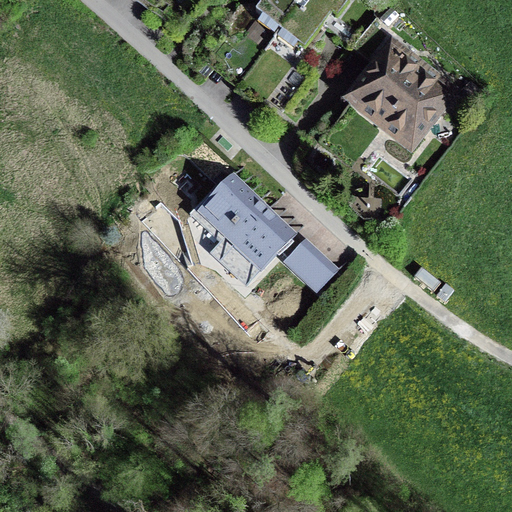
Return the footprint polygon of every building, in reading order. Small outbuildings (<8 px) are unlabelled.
[(184,7),(178,2),(179,0),(161,0),(161,1),(159,0),(134,0),(170,26),(184,7)] [(189,0),(170,26),(180,34),(204,0),(189,0)] [(264,0),(256,12),(280,31),(303,0),(264,0)] [(346,0),(303,0),(280,31),(304,49),(331,14),(337,18),(349,2),(346,0)] [(331,14),(323,25),(353,48),(355,46),(359,49),(363,44),(334,22),(337,18),(331,14)] [(359,51),(373,62),(392,39),(376,27),(363,44),(359,49),(355,46),(353,48),(352,50),(357,54),(359,51)] [(213,69),(237,88),(263,54),(238,35),(213,69)] [(390,50),(378,65),(391,77),(383,88),(379,85),(374,86),(360,102),(389,125),(396,115),(419,132),(411,142),(413,143),(450,95),(390,50)] [(258,110),(287,73),(263,54),(237,88),(234,92),(258,110)] [(471,83),(460,95),(472,106),(482,94),(471,83)] [(232,179),(198,215),(224,240),(212,254),(248,287),(291,241),(265,216),(268,213),(232,179)] [(299,255),(292,262),(317,286),(333,269),(304,242),(295,251),(299,255)]
